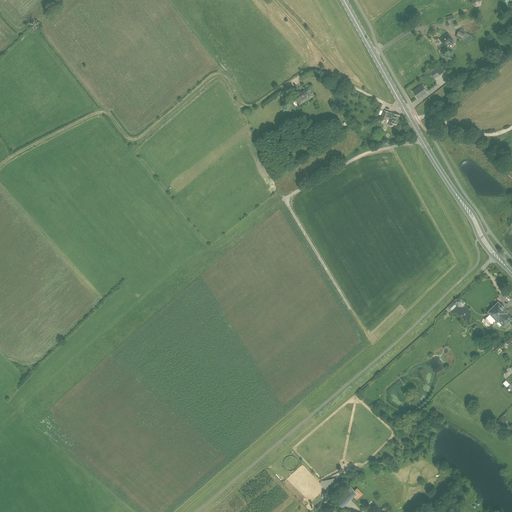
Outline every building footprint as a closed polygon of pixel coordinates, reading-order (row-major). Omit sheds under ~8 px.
[(453,15),(447,17),(449,23),(453,22),(453,23),(455,22),(453,15)] [(471,42),(474,35),(461,28),(457,35),(471,42)] [(454,41),(448,33),(440,40),(447,47),(454,41)] [(444,72),(444,71),(442,69),(444,68),(442,64),(440,66),(440,65),(430,72),(429,72),(424,75),(426,78),(431,74),(434,79),(444,72)] [(427,92),(422,85),(413,91),(418,99),(427,92)] [(315,96),(310,88),(295,97),(300,105),(315,96)] [(397,125),(400,115),(388,112),(389,112),(384,110),(381,120),(386,121),(387,117),(391,119),(390,123),(390,122),(389,125),(393,126),(394,124),(397,125)] [(493,322),(496,322),(498,320),(499,320),(499,322),(502,324),(503,325),(504,325),(510,319),(505,313),(506,312),(498,304),(489,312),(488,314),(487,317),(485,319),(485,321),(488,324),(490,324),(493,322)] [(502,425),(503,423),(504,422),(505,421),(506,420),(503,417),(498,423),(501,426),(502,425)] [(342,508),(360,491),(352,482),(334,498),(342,508)]
